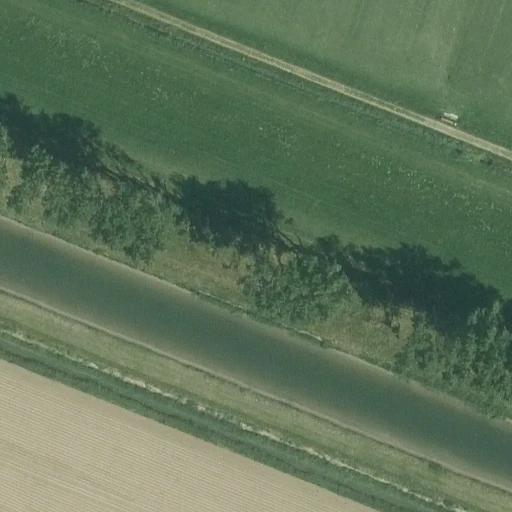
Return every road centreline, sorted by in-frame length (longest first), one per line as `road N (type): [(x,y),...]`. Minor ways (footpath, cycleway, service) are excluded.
road 1 (track): [(0,69),(511,271)]
road 2 (track): [(511,155),(119,0)]
